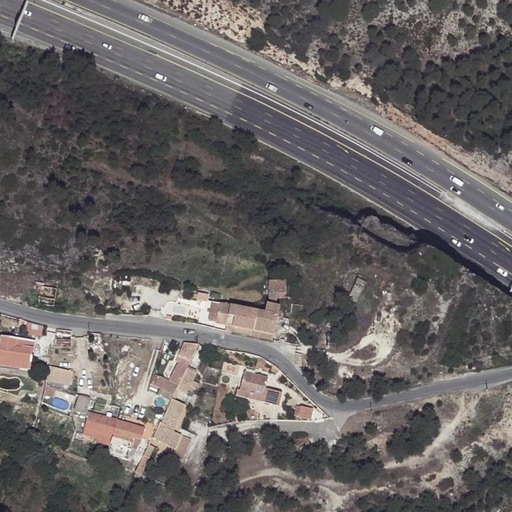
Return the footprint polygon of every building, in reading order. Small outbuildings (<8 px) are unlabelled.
[(281,281),(264,282),(264,296),(281,296),(281,281)] [(211,323),(215,305),(208,303),(203,322),(211,323)] [(235,314),(236,307),(216,304),(215,305),(211,323),(211,325),(222,327),(222,325),(225,325),(227,314),(235,314)] [(254,310),(249,331),(270,336),(276,307),(263,304),(261,312),(254,310)] [(225,325),(249,331),(254,310),(236,307),(235,314),(227,314),(225,325)] [(249,331),(225,325),(222,325),(222,327),(221,332),(269,343),(270,336),(249,331)] [(17,345),(18,340),(1,338),(1,344),(0,343),(0,362),(21,365),(20,370),(29,371),(33,342),(21,340),(21,345),(17,345)] [(188,367),(190,362),(178,357),(175,362),(177,362),(168,382),(156,376),(151,385),(158,389),(174,396),(177,389),(188,367)] [(52,367),(50,382),(73,385),(75,370),(52,367)] [(198,372),(188,367),(177,389),(180,391),(186,394),(189,388),(193,380),(198,372)] [(268,379),(245,373),(241,391),(238,391),(236,397),(262,404),(268,379)] [(199,383),(193,380),(189,388),(194,391),(199,383)] [(158,389),(151,385),(147,398),(153,400),(158,389)] [(180,391),(177,389),(174,396),(171,400),(175,402),(180,391)] [(90,400),(79,396),(74,411),(86,415),(90,400)] [(171,400),(164,414),(160,424),(152,439),(175,450),(172,457),(182,461),(191,441),(173,431),(185,406),(175,402),(171,400)] [(314,412),(303,408),(301,417),(311,420),(314,412)] [(83,436),(110,444),(114,437),(117,420),(89,412),(83,436)] [(117,420),(114,437),(109,451),(129,457),(131,450),(134,440),(141,442),(145,428),(117,420)] [(136,452),(141,442),(134,440),(131,450),(136,452)] [(149,446),(136,473),(141,475),(149,459),(151,460),(155,449),(149,446)]
